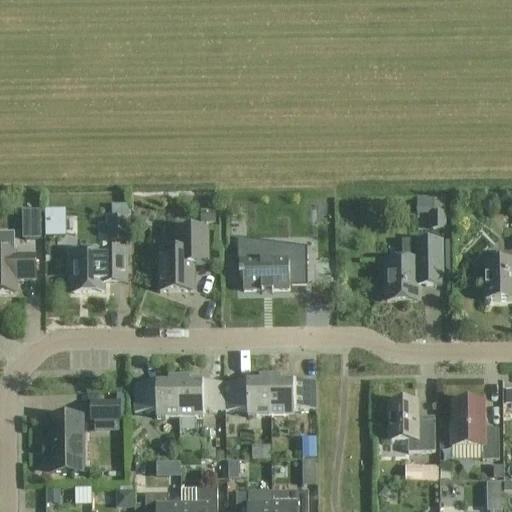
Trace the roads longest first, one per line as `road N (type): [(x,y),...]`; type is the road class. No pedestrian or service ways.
road 1 (residential): [(511,352),(403,353),(345,335),(66,340),(29,357)]
road 2 (residential): [(6,511),(5,415),(10,384),(29,357)]
